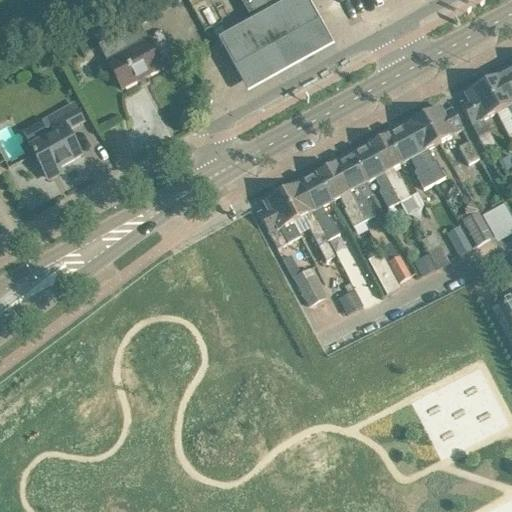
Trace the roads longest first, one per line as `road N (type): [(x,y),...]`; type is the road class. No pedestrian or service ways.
road 1 (secondary): [(107,237),(511,15)]
road 2 (unknown): [(192,142),(204,73),(219,51),(303,25),(388,33)]
road 3 (unclassified): [(0,258),(145,178)]
road 4 (secondary): [(0,334),(78,275),(107,237)]
